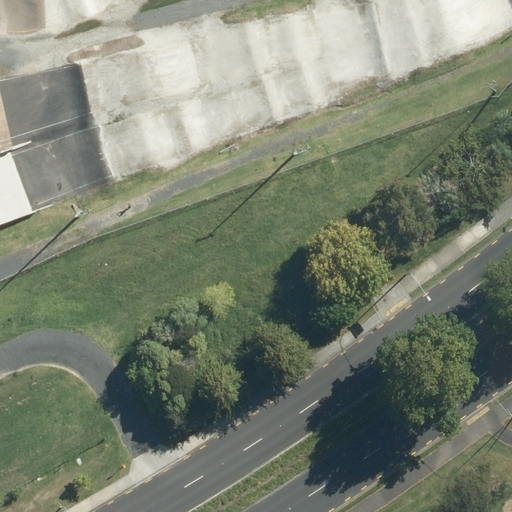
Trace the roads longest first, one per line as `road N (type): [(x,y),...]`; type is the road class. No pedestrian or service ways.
road 1 (primary): [(128,511),(511,250)]
road 2 (primary): [(511,365),(286,511)]
